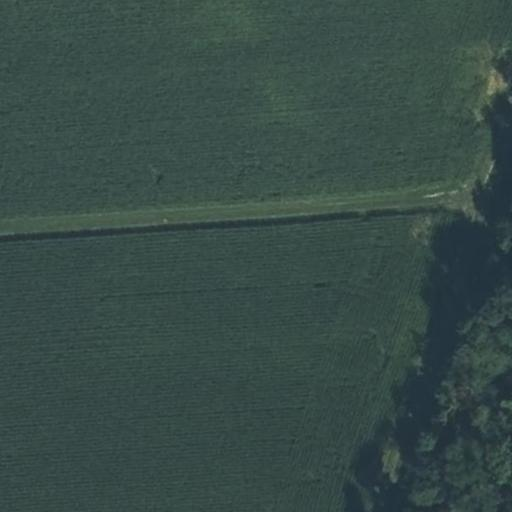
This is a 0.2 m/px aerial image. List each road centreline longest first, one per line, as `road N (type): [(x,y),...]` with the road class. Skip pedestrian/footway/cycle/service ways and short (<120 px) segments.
road 1 (track): [(0,235),(476,204)]
road 2 (track): [(369,511),(511,107)]
